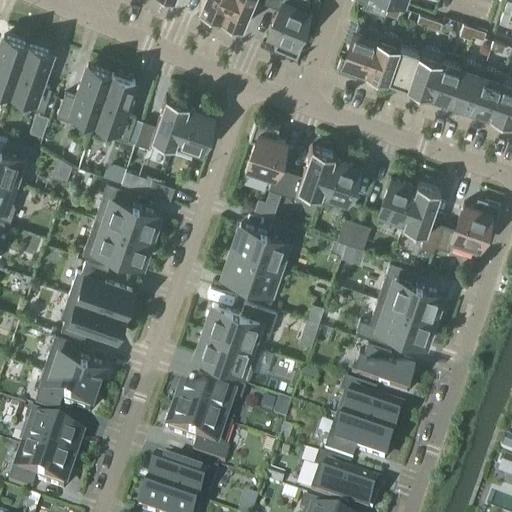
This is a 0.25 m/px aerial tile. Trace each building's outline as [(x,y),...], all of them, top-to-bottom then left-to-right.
[(201,0),(198,9),(220,18),(227,0),(201,0)] [(227,0),(220,18),(242,27),(253,0),(257,0),(266,4),(267,0),(227,0)] [(267,0),(266,4),(278,9),(268,33),(278,37),(273,47),(296,57),(304,38),(297,35),(308,11),(282,0),(267,0)] [(385,14),(386,12),(388,4),(377,0),(374,10),(385,14)] [(511,1),(507,0),(503,12),(510,14),(511,9),(511,1)] [(388,4),(386,12),(397,16),(400,8),(388,4)] [(510,14),(503,12),(499,23),(507,25),(510,14)] [(416,22),(428,26),(430,19),(419,15),(416,22)] [(430,19),(428,26),(439,30),(442,23),(431,19),(430,19)] [(364,72),(365,72),(379,30),(357,23),(345,56),(341,55),(336,70),(355,76),(358,69),(364,71),(364,72)] [(471,37),(472,35),(474,28),(463,24),(460,34),(471,37)] [(474,28),(472,35),(483,39),(484,37),(485,32),(474,28)] [(365,72),(386,80),(398,45),(399,45),(402,38),(379,30),(365,72)] [(0,86),(11,90),(27,44),(3,36),(0,45),(0,86)] [(490,48),(501,52),(504,44),(493,40),(490,48)] [(27,44),(11,90),(34,98),(31,107),(43,112),(51,88),(39,84),(50,52),(27,44)] [(406,86),(407,87),(419,52),(418,51),(399,45),(398,45),(386,80),(387,80),(388,80),(406,86)] [(407,87),(428,94),(440,59),(441,59),(444,53),(420,45),(418,51),(419,52),(407,87)] [(430,94),(449,101),(461,66),(460,66),(441,59),(440,59),(428,94),(429,94),(430,94)] [(449,101),(469,108),(484,66),(462,59),(460,66),(461,66),(449,101)] [(71,112),(94,120),(110,73),(87,65),(76,97),(64,93),(56,116),(68,121),(71,112)] [(489,115),(490,115),(504,73),(484,66),(469,108),(489,114),(489,115)] [(110,73),(94,120),(118,128),(114,137),(126,141),(134,117),(123,113),(134,81),(110,73)] [(490,115),(511,123),(511,120),(511,76),(504,73),(490,115)] [(186,107),(187,108),(189,103),(165,95),(155,124),(143,120),(135,143),(147,147),(148,144),(172,152),(176,141),(175,141),(186,107)] [(195,110),(187,108),(186,107),(175,141),(176,141),(200,150),(209,125),(215,127),(222,108),(199,100),(195,110)] [(31,131),(45,134),(49,113),(35,111),(31,131)] [(268,189),(281,193),(289,170),(276,166),(285,141),(275,138),(278,127),(255,119),(248,139),(255,141),(244,172),(271,181),(268,189)] [(0,149),(0,177),(13,181),(21,157),(26,159),(30,147),(7,139),(3,150),(0,149)] [(318,203),(319,198),(318,198),(332,158),(333,158),(335,153),(311,145),(301,175),(289,170),(281,193),(294,198),(295,195),(318,203)] [(318,198),(319,198),(344,207),(358,166),(333,158),(332,158),(318,198)] [(13,181),(0,177),(0,217),(5,219),(9,207),(4,206),(13,181)] [(376,218),(401,226),(402,227),(416,186),(415,186),(390,178),(376,218)] [(147,192),(170,200),(174,187),(151,179),(147,192)] [(433,252),(435,246),(442,223),(430,219),(440,189),(417,181),(415,186),(416,186),(402,227),(401,226),(400,231),(423,239),(420,247),(433,252)] [(111,197),(103,222),(149,238),(158,213),(130,203),(134,192),(111,184),(107,196),(111,197)] [(442,223),(435,246),(447,250),(450,243),(476,252),(487,221),(494,223),(500,204),(477,196),(473,206),(463,203),(455,227),(442,223)] [(336,239),(349,244),(357,221),(344,217),(336,239)] [(240,224),(231,248),(278,264),(287,268),(296,243),(291,241),(295,229),(272,221),(268,233),(240,224)] [(357,221),(349,244),(362,248),(370,226),(357,221)] [(149,238),(103,222),(95,246),(90,244),(86,256),(109,264),(113,253),(141,262),(149,238)] [(346,243),(342,254),(353,258),(357,247),(346,243)] [(278,264),(231,248),(223,273),(251,282),(247,294),(270,302),(274,290),(269,289),(278,264)] [(85,274),(77,297),(123,313),(131,289),(104,280),(108,268),(85,260),(80,272),(85,274)] [(394,277),(386,301),(432,317),(441,293),(413,283),(417,272),(394,264),(390,276),(394,277)] [(123,313),(77,297),(69,320),(64,319),(60,331),(84,339),(88,327),(115,337),(123,313)] [(213,303),(204,328),(250,344),(259,320),(263,321),(267,309),(244,301),(240,313),(213,303)] [(432,317),(386,301),(378,326),(373,324),(369,336),(392,344),(396,333),(424,342),(432,317)] [(317,324),(306,320),(303,330),(314,334),(317,324)] [(250,344),(204,328),(195,353),(223,362),(219,374),(242,382),(246,370),(242,368),(250,344)] [(60,348),(52,373),(98,389),(106,364),(79,355),(83,343),(60,335),(55,347),(60,348)] [(360,378),(406,394),(414,369),(387,360),(391,348),(368,340),(364,352),(368,354),(360,378)] [(316,367),(304,363),(300,374),(312,378),(316,367)] [(98,389),(52,373),(43,397),(39,396),(34,408),(58,416),(62,404),(89,413),(98,389)] [(185,383),(176,408),(223,424),(231,400),(236,401),(240,389),(217,381),(213,393),(185,383)] [(353,397),(345,420),(392,436),(400,413),(372,403),(376,392),(353,384),(349,396),(353,397)] [(291,403),(279,399),(275,410),(287,414),(291,403)] [(223,424),(176,408),(168,433),(195,442),(191,454),(215,462),(219,450),(214,448),(223,424)] [(33,424),(25,449),(71,465),(79,440),(52,431),(56,419),(33,411),(29,423),(33,424)] [(392,436),(345,420),(337,444),(333,442),(329,454),(352,462),(356,450),(384,460),(392,436)] [(278,441),(289,445),(293,433),(281,429),(278,441)] [(71,465),(25,449),(16,473),(12,472),(8,484),(31,492),(35,480),(62,489),(71,465)] [(323,470),(327,471),(319,495),(365,511),(374,487),(346,478),(350,466),(327,458),(323,470)] [(511,461),(504,459),(499,473),(499,474),(509,478),(511,478),(511,461)] [(158,462),(150,486),(196,502),(204,479),(208,480),(213,468),(189,460),(185,472),(158,462)] [(268,469),(267,471),(264,481),(275,485),(279,473),(268,469)] [(192,511),(196,502),(150,486),(142,509),(149,511),(192,511)] [(334,511),(335,510),(312,501),(308,511),(334,511)]
